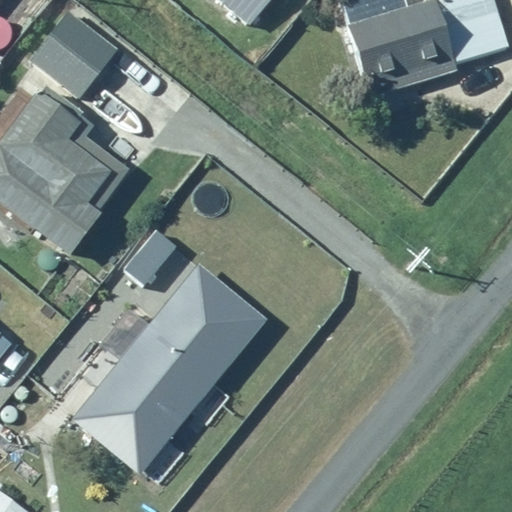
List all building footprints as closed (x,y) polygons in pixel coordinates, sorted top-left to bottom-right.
[(499,54),(485,0),(426,0),(340,22),(359,98),(453,74),(451,66),(499,54)] [(21,64),(70,101),(109,49),(60,12),(21,64)] [(124,176),(67,131),(72,124),(28,89),(0,124),(0,212),(58,258),(124,176)] [(188,443),(170,428),(179,418),(197,434),(229,396),(210,380),(262,319),(195,263),(66,418),(132,474),(141,463),(158,478),(188,443)] [(0,511),(20,511),(0,499),(0,511)]
